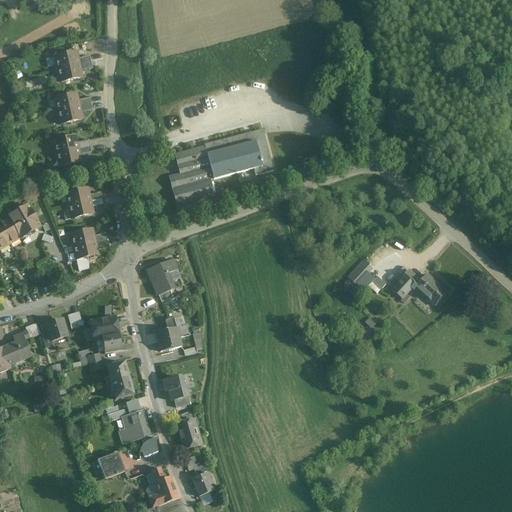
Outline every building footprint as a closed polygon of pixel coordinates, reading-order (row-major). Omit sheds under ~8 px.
[(76,52),(55,57),(57,66),(52,67),(53,71),(79,65),(78,60),(76,52)] [(89,57),(78,60),(79,65),(91,63),(89,57)] [(91,63),(79,65),(80,71),(92,68),(91,63)] [(79,65),(53,71),(54,75),(59,74),(61,83),(82,78),(80,71),(79,65)] [(76,95),(55,99),(57,108),(52,109),(53,113),(79,107),(78,102),(76,95)] [(350,99),(342,96),(335,100),(333,108),(337,116),(345,118),(353,114),(354,106),(350,99)] [(90,99),(78,102),(79,107),(91,105),(90,99)] [(91,105),(79,107),(81,113),(92,110),(91,105)] [(79,107),(53,113),(54,117),(59,116),(61,125),(82,120),(81,113),(79,107)] [(262,131),(205,146),(205,147),(207,155),(213,180),(254,169),(256,176),(272,172),(262,131)] [(75,137),(54,142),(56,151),(51,152),(52,156),(78,150),(77,144),(75,137)] [(88,141),(77,144),(78,150),(90,147),(88,141)] [(90,147),(78,150),(79,155),(91,153),(90,147)] [(205,147),(175,155),(182,180),(171,183),(180,217),(201,211),(201,212),(210,210),(209,207),(207,199),(213,197),(209,181),(213,180),(207,155),(205,147)] [(78,150),(52,156),(52,160),(57,159),(59,167),(81,162),(79,155),(78,150)] [(317,156),(310,158),(313,168),(320,166),(317,156)] [(305,164),(225,193),(213,197),(207,199),(209,207),(215,205),(215,204),(221,202),(313,168),(310,158),(303,161),(305,164)] [(87,189),(66,194),(68,203),(63,204),(64,208),(90,202),(89,196),(87,189)] [(100,193),(89,196),(90,202),(102,199),(100,193)] [(102,199),(90,202),(91,208),(103,205),(102,199)] [(90,202),(64,208),(65,212),(70,211),(72,220),(93,215),(91,208),(90,202)] [(27,206),(7,218),(8,219),(9,219),(20,238),(20,239),(20,240),(40,228),(27,206)] [(8,219),(0,223),(0,229),(9,245),(20,239),(20,238),(9,219),(8,219)] [(0,249),(9,245),(0,229),(0,249)] [(92,230),(70,235),(72,244),(69,245),(70,249),(95,243),(94,237),(92,230)] [(105,234),(94,237),(95,243),(106,240),(105,234)] [(106,240),(95,243),(96,249),(108,246),(106,240)] [(95,243),(70,249),(71,253),(74,252),(76,261),(98,256),(96,249),(95,243)] [(172,261),(147,271),(157,297),(158,296),(170,292),(174,290),(167,275),(176,271),(172,261)] [(364,261),(349,278),(348,278),(356,286),(357,286),(356,285),(372,268),(372,269),(373,268),(364,261)] [(409,271),(402,280),(403,281),(393,292),(402,300),(412,289),(415,291),(416,289),(421,283),(409,271)] [(448,294),(428,276),(421,283),(416,289),(436,307),(448,294)] [(386,286),(378,278),(374,282),(383,290),(386,286)] [(380,291),(371,283),(368,286),(377,295),(380,291)] [(170,292),(158,296),(161,303),(172,298),(170,292)] [(71,329),(83,326),(79,312),(67,315),(71,329)] [(115,318),(90,322),(94,342),(102,340),(101,337),(118,334),(115,318)] [(168,331),(155,334),(158,344),(179,338),(177,329),(176,329),(174,319),(165,321),(168,331)] [(62,321),(46,326),(48,332),(51,342),(52,342),(67,337),(62,321)] [(36,325),(25,330),(29,339),(40,335),(36,325)] [(26,332),(13,338),(15,343),(24,340),(24,341),(29,338),(26,332)] [(48,332),(41,334),(45,350),(53,348),(52,342),(51,342),(48,332)] [(201,332),(193,334),(197,351),(202,350),(201,332)] [(118,334),(101,337),(102,340),(104,355),(122,351),(119,334),(118,334)] [(179,338),(158,344),(160,353),(181,348),(179,338)] [(15,343),(9,346),(10,349),(1,352),(7,367),(15,364),(14,362),(30,355),(24,341),(24,340),(15,343)] [(194,348),(183,351),(185,356),(195,354),(194,348)] [(0,349),(0,373),(9,370),(7,367),(1,352),(0,350),(0,349)] [(99,355),(88,358),(90,365),(100,363),(99,355)] [(192,358),(184,360),(186,368),(194,366),(192,358)] [(100,363),(90,365),(91,372),(102,369),(100,363)] [(124,364),(107,368),(111,384),(130,379),(128,371),(126,371),(124,364)] [(44,385),(43,376),(35,377),(35,386),(44,385)] [(185,387),(182,388),(180,378),(163,382),(166,393),(169,393),(171,402),(174,401),(188,398),(185,387)] [(130,379),(111,384),(116,400),(133,396),(131,388),(132,387),(130,379)] [(188,398),(174,401),(175,409),(189,405),(188,398)] [(111,401),(99,405),(101,412),(113,408),(111,401)] [(101,412),(100,412),(101,418),(107,416),(119,412),(117,407),(113,408),(101,412)] [(119,412),(107,416),(109,422),(121,418),(126,417),(124,411),(119,412)] [(126,417),(121,418),(127,437),(135,434),(137,441),(150,437),(142,412),(126,417)] [(190,412),(181,415),(183,421),(192,418),(190,412)] [(193,421),(177,426),(179,432),(178,433),(181,441),(182,442),(184,450),(200,446),(195,429),(193,421)] [(152,441),(150,437),(142,440),(143,445),(141,448),(140,451),(144,452),(146,458),(149,457),(157,454),(155,440),(152,441)] [(117,454),(98,461),(105,480),(124,473),(117,454)] [(209,464),(193,470),(196,476),(212,470),(209,464)] [(171,478),(164,480),(160,469),(151,472),(159,494),(148,499),(152,509),(158,507),(164,505),(179,499),(171,478)] [(213,491),(207,475),(208,474),(207,474),(192,480),(199,498),(215,491),(214,490),(213,491)]
